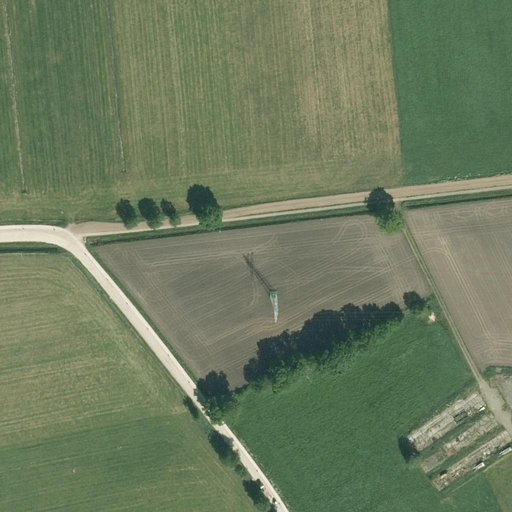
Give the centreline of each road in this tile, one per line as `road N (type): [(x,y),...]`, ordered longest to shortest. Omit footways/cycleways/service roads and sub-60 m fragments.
road 1 (track): [(511,180),(75,228),(62,237)]
road 2 (track): [(280,511),(62,237)]
